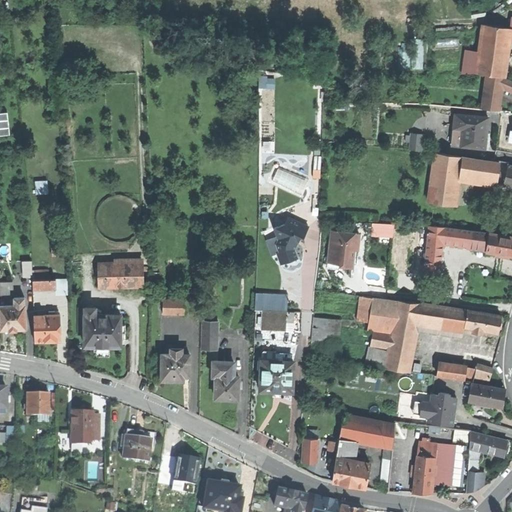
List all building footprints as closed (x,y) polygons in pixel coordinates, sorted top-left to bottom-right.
[(476,74),(486,75),(504,78),(505,78),(510,42),(511,29),(483,25),(476,74)] [(504,78),(486,75),(482,109),(499,112),(502,87),(504,78)] [(262,86),(274,87),(275,78),(263,77),(262,86)] [(511,81),(505,78),(504,78),(502,87),(511,91),(511,81)] [(0,113),(0,136),(10,135),(7,113),(0,113)] [(453,146),(486,148),(486,143),(489,117),(456,114),(453,146)] [(410,150),(421,151),(422,134),(411,133),(410,150)] [(429,202),(456,206),(460,176),(463,156),(436,152),(429,202)] [(500,162),(463,156),(460,176),(497,182),(498,178),(500,162)] [(500,161),(500,162),(498,178),(506,179),(509,166),(509,163),(500,161)] [(35,180),(36,193),(48,192),(47,179),(35,180)] [(308,226),(287,217),(284,224),(275,227),(278,236),(280,242),(277,242),(280,252),(277,253),(281,263),(289,260),(298,257),(294,248),(299,236),(303,238),(308,226)] [(393,236),(393,221),(371,222),(371,236),(393,236)] [(444,241),(487,247),(489,233),(460,229),(445,228),(445,231),(444,241)] [(359,232),(331,230),(329,256),(342,258),(341,262),(341,265),(352,266),(353,261),(353,254),(348,254),(349,248),(358,249),(359,243),(358,243),(359,232)] [(441,271),(444,241),(445,231),(432,230),(428,270),(441,271)] [(487,247),(486,252),(511,256),(511,237),(489,233),(487,247)] [(271,254),(277,253),(280,252),(277,242),(280,242),(278,236),(267,239),(271,254)] [(24,261),(24,275),(32,275),(32,261),(24,261)] [(98,262),(98,276),(135,276),(135,273),(143,273),(143,261),(98,262)] [(143,286),(143,273),(135,273),(135,276),(135,286),(143,286)] [(135,286),(135,276),(98,276),(98,286),(135,286)] [(33,279),(33,288),(57,288),(57,279),(33,279)] [(0,280),(0,291),(13,291),(12,281),(0,280)] [(373,327),(370,347),(371,347),(374,328),(384,330),(389,299),(360,296),(356,319),(369,321),(368,326),(373,327)] [(163,299),(163,314),(185,314),(186,299),(163,299)] [(398,300),(389,299),(384,330),(392,332),(398,300)] [(410,372),(419,321),(422,303),(398,300),(392,332),(389,350),(385,369),(410,372)] [(419,321),(465,328),(467,310),(422,303),(419,321)] [(0,305),(1,329),(9,329),(17,328),(26,328),(25,304),(14,304),(0,305)] [(502,316),(467,310),(465,328),(499,334),(500,326),(502,316)] [(286,312),(262,311),(262,328),(286,329),(286,312)] [(84,313),(85,345),(96,345),(96,349),(102,349),(110,349),(110,345),(121,345),(121,331),(126,331),(126,323),(121,323),(121,313),(95,313),(84,313)] [(34,314),(35,341),(47,341),(61,340),(61,314),(59,314),(49,314),(34,314)] [(310,355),(336,357),(339,319),(314,317),(310,355)] [(202,321),(202,335),(217,335),(217,321),(202,321)] [(374,328),(371,347),(389,350),(392,332),(384,330),(374,328)] [(202,335),(203,350),(217,350),(217,335),(202,335)] [(385,370),(385,369),(389,350),(371,347),(370,347),(366,367),(385,370)] [(261,353),(261,360),(276,361),(276,352),(276,351),(264,350),(261,353)] [(162,353),(162,380),(171,380),(184,380),(184,375),(190,375),(190,353),(182,353),(171,353),(162,353)] [(261,360),(261,390),(274,390),(293,390),(294,361),(283,361),(276,361),(261,360)] [(213,376),(216,376),(225,376),(225,371),(234,371),(234,363),(231,363),(217,363),(213,363),(213,376)] [(475,372),(491,376),(494,368),(477,363),(475,372)] [(449,377),(464,379),(466,367),(451,364),(450,367),(449,377)] [(438,376),(449,377),(450,367),(440,365),(438,376)] [(366,378),(377,380),(378,373),(367,371),(366,378)] [(490,381),(491,376),(475,372),(474,379),(490,381)] [(226,399),(238,399),(238,377),(234,377),(225,376),(216,376),(215,399),(226,399)] [(469,401),(503,407),(506,389),(472,383),(469,401)] [(38,391),(27,391),(27,412),(39,412),(50,412),(50,391),(38,391)] [(429,422),(453,426),(454,414),(457,396),(433,392),(429,422)] [(83,409),(73,408),(72,414),(72,422),(72,430),(94,430),(94,422),(94,413),(94,409),(83,409)] [(344,413),(341,437),(340,439),(356,441),(385,446),(392,447),(395,424),(344,413)] [(0,441),(12,442),(12,425),(5,425),(6,432),(0,432),(0,441)] [(126,427),(124,457),(149,459),(151,445),(151,437),(143,436),(143,429),(136,428),(126,427)] [(157,430),(143,429),(143,436),(151,437),(151,445),(156,445),(157,430)] [(306,429),(305,438),(319,439),(320,431),(306,429)] [(94,440),(94,438),(94,430),(72,430),(72,437),(76,442),(90,442),(94,440)] [(455,441),(472,443),(473,432),(456,430),(455,441)] [(472,443),(471,448),(481,451),(506,457),(507,450),(509,442),(473,432),(472,443)] [(329,450),(338,452),(339,443),(340,442),(332,441),(331,441),(329,450)] [(424,493),(432,493),(433,482),(437,444),(429,443),(422,442),(419,442),(414,492),(424,493)] [(309,462),(317,463),(318,444),(304,443),(303,462),(309,462)] [(338,452),(338,455),(354,457),(355,446),(339,443),(338,452)] [(455,445),(437,444),(433,482),(451,484),(455,445)] [(391,463),(392,447),(385,446),(383,462),(391,463)] [(480,460),(481,451),(471,448),(470,457),(480,460)] [(189,456),(177,454),(174,478),(186,480),(196,482),(200,457),(189,456)] [(337,459),(333,481),(348,483),(366,486),(369,464),(353,461),(337,459)] [(389,484),(391,463),(383,462),(381,483),(389,484)] [(483,472),(469,471),(467,493),(482,487),(483,472)] [(208,480),(204,507),(224,510),(223,511),(233,511),(234,511),(240,511),(241,511),(244,490),(240,489),(241,485),(229,483),(230,480),(225,479),(220,478),(220,481),(208,480)] [(292,490),(277,487),(274,504),(284,506),(304,510),(307,493),(292,490)] [(28,504),(36,505),(37,498),(22,496),(21,509),(28,509),(28,504)] [(327,500),(316,497),(312,511),(337,511),(340,503),(327,500)]
